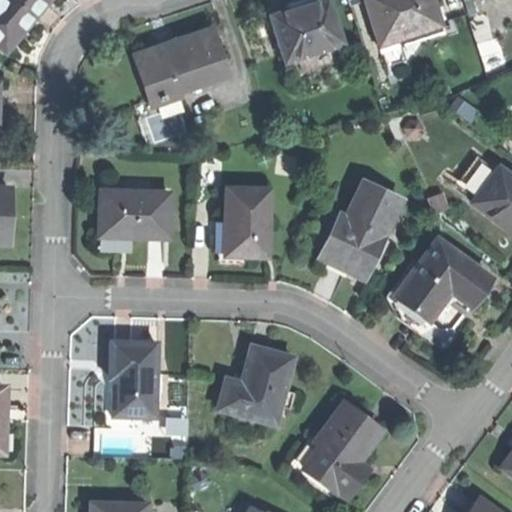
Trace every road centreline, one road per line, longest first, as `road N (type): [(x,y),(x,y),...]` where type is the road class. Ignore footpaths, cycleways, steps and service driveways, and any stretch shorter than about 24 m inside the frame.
road 1 (residential): [(55,299),(269,305),(315,316),(460,425)]
road 2 (residential): [(142,0),(94,15),(66,44),(56,84),(55,299)]
road 3 (residential): [(55,299),(47,511)]
